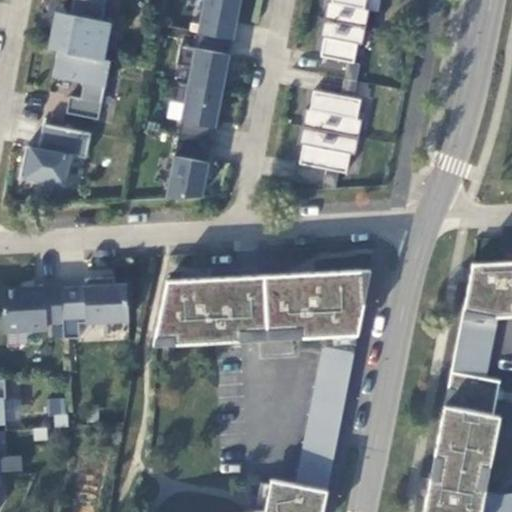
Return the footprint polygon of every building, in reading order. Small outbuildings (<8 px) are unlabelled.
[(104,59),(111,22),(102,20),(106,0),(72,0),(70,14),(55,11),(48,48),(58,50),(104,59)] [(239,0),(203,0),(198,32),(232,38),(239,0)] [(348,60),(341,95),(314,89),(310,108),(306,107),(299,142),(303,143),(299,162),(326,168),(323,185),(335,187),(339,170),(346,172),(350,153),(355,154),(362,119),(357,118),(361,99),(353,97),(360,63),(353,61),(357,42),(362,43),(369,8),(378,10),(379,0),(331,0),(331,1),(326,0),(320,35),(324,36),(320,55),(348,60)] [(232,38),(198,32),(195,48),(180,45),(176,64),(191,66),(188,84),(222,90),(232,38)] [(104,59),(58,50),(53,76),(80,81),(83,86),(81,97),(70,95),(66,112),(99,119),(110,60),(104,59)] [(212,142),(222,90),(188,84),(177,81),(173,101),(184,103),(178,135),(212,142)] [(86,157),(91,132),(43,123),(39,147),(26,145),(20,175),(64,184),(70,154),(86,157)] [(166,198),(201,195),(212,142),(178,135),(166,198)] [(511,261),(472,264),(463,309),(495,315),(511,314),(511,261)] [(364,301),(370,268),(362,269),(364,301)] [(362,269),(167,279),(154,337),(174,335),(174,342),(240,339),(240,330),(300,326),(301,336),(324,334),(320,357),(351,364),(364,301),(362,269)] [(63,321),(63,338),(80,337),(79,322),(128,319),(126,282),(115,282),(114,276),(85,277),(85,284),(61,286),(63,321)] [(63,321),(61,286),(1,289),(3,331),(47,328),(47,322),(63,321)] [(495,315),(463,309),(455,352),(489,359),(495,315)] [(240,330),(240,339),(301,336),(300,326),(240,330)] [(174,335),(154,337),(153,344),(174,342),(174,335)] [(454,390),(451,406),(444,405),(434,456),(442,457),(438,479),(430,478),(423,511),(511,511),(511,492),(503,494),(501,503),(483,499),(485,490),(485,488),(477,487),(482,465),(490,466),(499,416),(493,415),(499,381),(485,377),(489,359),(455,352),(447,388),(454,390)] [(351,364),(320,357),(295,483),(327,489),(351,364)] [(454,390),(447,388),(444,405),(451,406),(454,390)] [(47,399),(49,426),(68,425),(67,414),(63,414),(62,398),(47,399)] [(21,456),(0,456),(0,471),(22,471),(21,456)] [(442,457),(434,456),(430,478),(438,479),(442,457)] [(485,488),(490,466),(482,465),(477,487),(485,488)] [(247,511),(322,511),(327,489),(295,483),(271,478),(265,509),(247,511)] [(503,494),(485,490),(483,499),(501,503),(503,494)]
